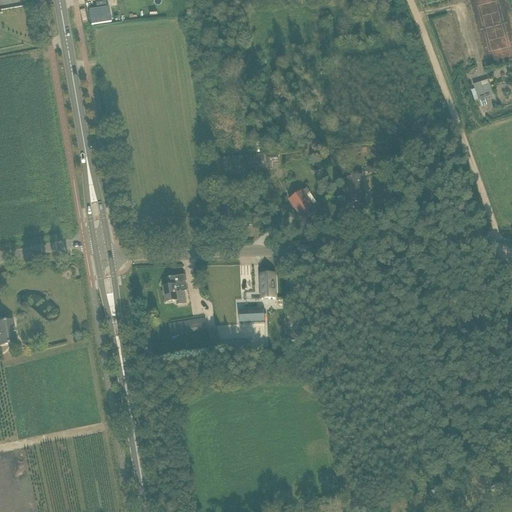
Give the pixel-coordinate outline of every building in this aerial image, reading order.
[(109,7),(89,10),(91,25),(111,22),(109,7)] [(488,80),(480,83),(474,85),(475,89),(472,91),(475,100),(479,99),(481,106),(487,104),(486,99),(493,96),(488,80)] [(264,156),(248,157),(249,168),(265,166),(264,156)] [(365,201),(362,176),(348,178),(351,203),(365,201)] [(317,212),(311,204),(306,196),(310,193),(307,189),(303,192),(303,191),(298,195),(289,201),(297,212),(300,210),(306,219),(317,212)] [(261,275),(262,299),(276,299),(275,275),(261,275)] [(163,288),(166,304),(176,302),(177,305),(186,304),(184,292),(177,293),(176,286),(175,286),(174,278),(167,279),(168,287),(163,288)] [(239,311),(240,321),(240,324),(265,323),(264,310),(239,311)] [(207,329),(206,319),(169,325),(171,335),(207,329)] [(13,320),(0,322),(0,346),(17,344),(13,320)] [(333,504),(332,497),(315,501),(317,508),(333,504)]
